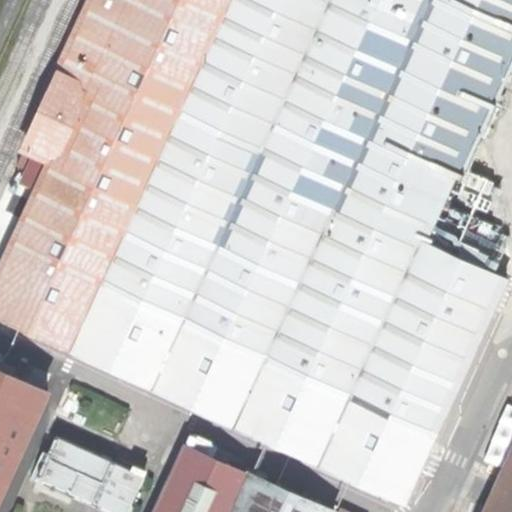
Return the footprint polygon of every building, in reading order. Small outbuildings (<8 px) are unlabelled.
[(93,0),(59,75),(86,87),(125,0),(93,0)] [(511,0),(125,0),(86,87),(423,242),(511,48),(511,0)] [(36,151),(53,159),(86,87),(59,75),(26,147),(36,151)] [(39,190),(0,274),(0,316),(198,407),(404,502),(506,280),(423,242),(86,87),(53,159),(39,190)] [(36,151),(21,182),(39,190),(53,159),(36,151)] [(8,356),(1,370),(20,379),(27,365),(8,356)] [(0,493),(46,392),(20,379),(1,370),(0,369),(0,493)] [(56,435),(37,475),(115,511),(126,511),(144,475),(56,435)] [(225,511),(244,473),(187,447),(156,511),(225,511)] [(511,511),(511,458),(500,486),(487,511),(511,511)] [(328,511),(244,473),(225,511),(328,511)]
